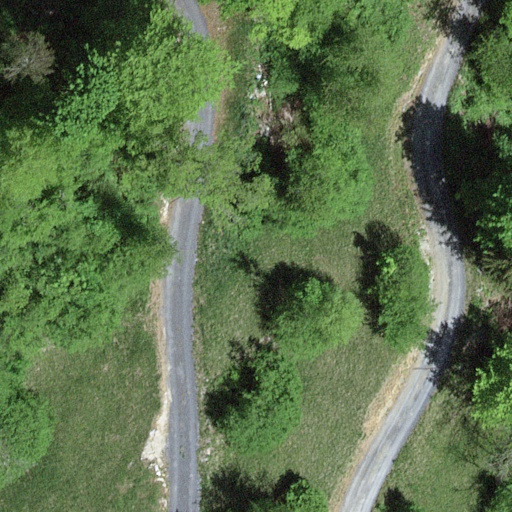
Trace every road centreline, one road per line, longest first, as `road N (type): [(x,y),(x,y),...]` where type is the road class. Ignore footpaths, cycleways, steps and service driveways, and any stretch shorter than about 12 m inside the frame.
road 1 (track): [(365,511),(456,301),(423,127),(467,0)]
road 2 (track): [(191,511),(198,470),(195,219),(209,54),(181,0)]
